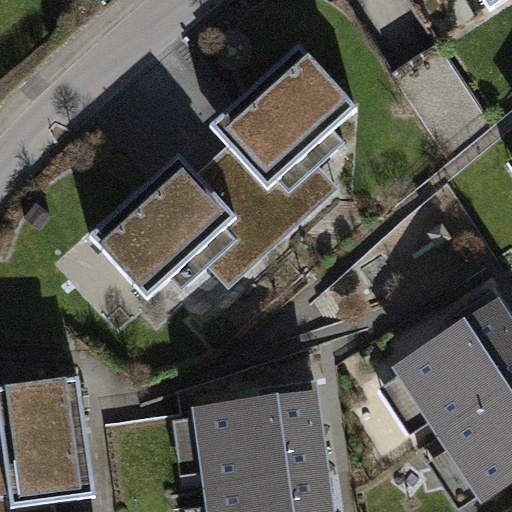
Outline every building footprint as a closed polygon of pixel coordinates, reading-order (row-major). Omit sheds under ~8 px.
[(0,0),(0,15),(13,0),(0,0)] [(511,0),(488,0),(510,32),(511,30),(511,0)] [(332,62),(236,141),(289,205),(385,126),(332,62)] [(209,167),(113,246),(166,310),(262,231),(209,167)] [(428,439),(511,385),(511,308),(504,296),(384,372),(428,439)] [(511,385),(428,439),(474,511),(511,486),(511,385)] [(105,390),(0,401),(0,412),(11,511),(33,511),(117,502),(105,390)] [(168,406),(186,511),(209,511),(189,402),(168,406)] [(326,408),(209,424),(219,497),(337,481),(326,408)] [(341,511),(337,481),(219,497),(221,511),(341,511)]
